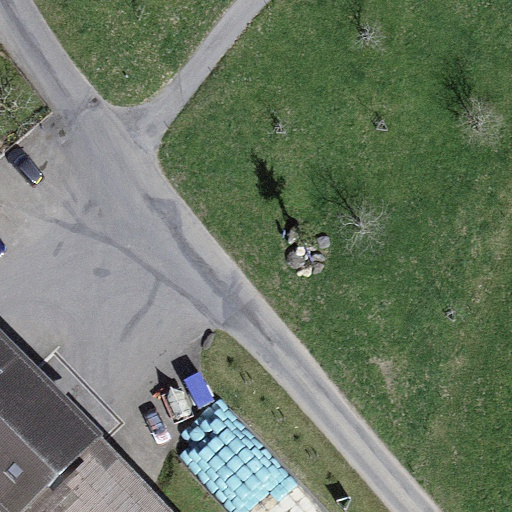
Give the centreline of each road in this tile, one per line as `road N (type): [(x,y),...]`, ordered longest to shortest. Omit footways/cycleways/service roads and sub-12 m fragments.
road 1 (unclassified): [(2,0),(241,336),(421,511)]
road 2 (track): [(0,253),(122,169),(264,0)]
